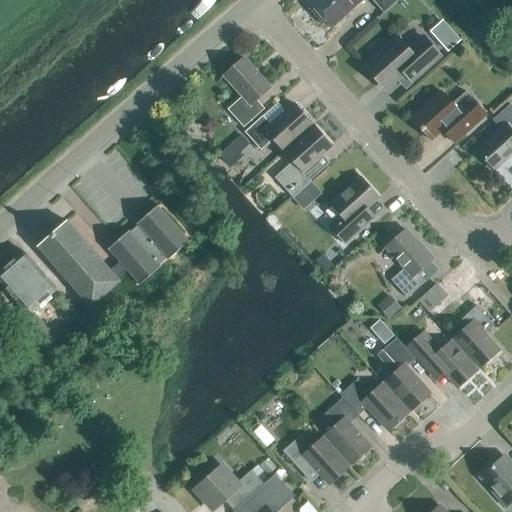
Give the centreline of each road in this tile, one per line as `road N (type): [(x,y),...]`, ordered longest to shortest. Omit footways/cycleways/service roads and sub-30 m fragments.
road 1 (residential): [(510,233),(456,237),(254,1)]
road 2 (tertiary): [(0,228),(254,1)]
road 3 (residential): [(372,511),(373,491),(428,440),(459,441),(511,397)]
